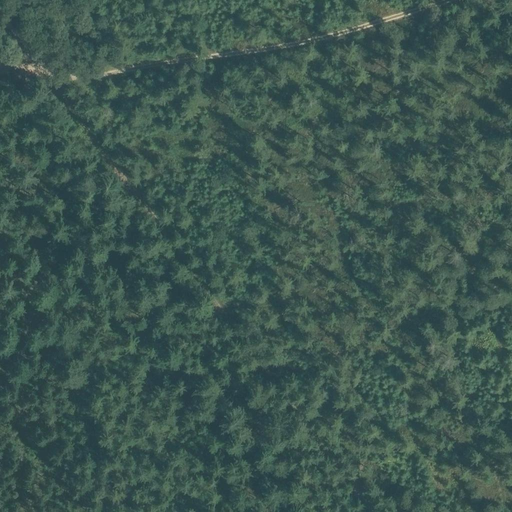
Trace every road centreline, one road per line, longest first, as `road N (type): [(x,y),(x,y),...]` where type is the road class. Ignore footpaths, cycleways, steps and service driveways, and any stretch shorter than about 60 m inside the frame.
road 1 (track): [(372,511),(45,77)]
road 2 (track): [(455,0),(202,63),(45,77)]
